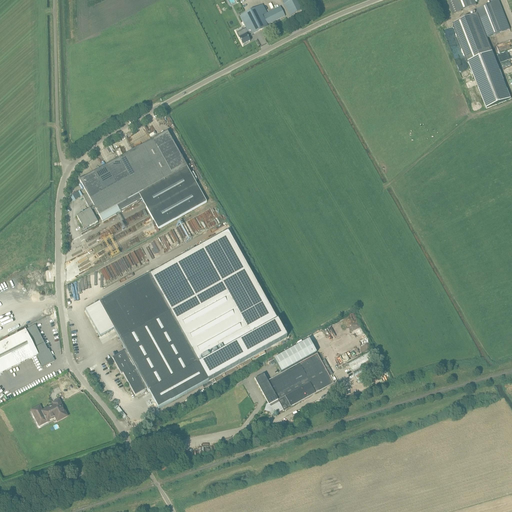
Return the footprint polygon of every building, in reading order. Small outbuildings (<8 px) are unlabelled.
[(299,0),(282,0),(288,11),(290,16),(304,9),(299,0)] [(453,0),(458,13),(477,5),(474,0),(453,0)] [(488,0),(490,4),(474,10),(476,14),(486,38),(487,38),(510,29),(498,0),(488,0)] [(246,29),(237,34),(239,38),(243,45),(250,41),(248,37),(268,27),(267,25),(285,16),(280,7),(267,13),(266,12),(263,5),(258,7),(240,16),(246,29)] [(476,14),(452,23),(467,62),(486,109),(511,99),(492,52),(487,38),(486,38),(476,14)] [(172,176),(187,167),(167,132),(152,141),(172,176)] [(143,145),(163,181),(172,176),(152,141),(143,145)] [(129,176),(139,194),(163,181),(143,145),(119,159),(129,176)] [(106,166),(116,184),(129,176),(119,159),(106,166)] [(80,181),(87,194),(90,198),(116,184),(106,166),(80,181)] [(139,194),(158,229),(207,202),(187,167),(172,176),(163,181),(139,194)] [(77,217),(82,226),(84,230),(98,223),(94,216),(98,214),(99,216),(139,194),(129,176),(116,184),(90,198),(87,194),(83,196),(90,209),(77,217)] [(227,232),(85,311),(100,337),(114,330),(126,351),(112,358),(118,369),(121,375),(123,374),(135,396),(147,389),(158,409),(165,405),(287,338),(227,232)] [(52,359),(35,325),(27,329),(26,326),(17,331),(18,334),(0,343),(0,374),(38,355),(43,364),(52,359)] [(317,353),(310,340),(274,359),(281,372),(317,353)] [(347,363),(353,373),(379,358),(373,349),(347,363)] [(264,374),(255,380),(268,404),(269,403),(269,404),(271,404),(278,401),(283,410),(284,411),(333,384),(329,377),(333,375),(325,360),(321,362),(317,354),(267,381),(264,374)] [(379,359),(353,374),(359,383),(384,369),(379,359)] [(149,396),(144,398),(148,405),(153,403),(149,396)] [(31,411),(37,422),(39,426),(48,422),(47,421),(50,420),(51,422),(53,421),(54,423),(57,421),(67,417),(59,401),(53,404),(54,406),(51,407),(50,407),(50,408),(42,412),(40,406),(31,411)] [(266,405),(264,411),(270,413),(272,416),(276,413),(276,412),(278,411),(279,413),(283,410),(278,401),(271,404),(269,404),(269,403),(268,404),(266,405)]
